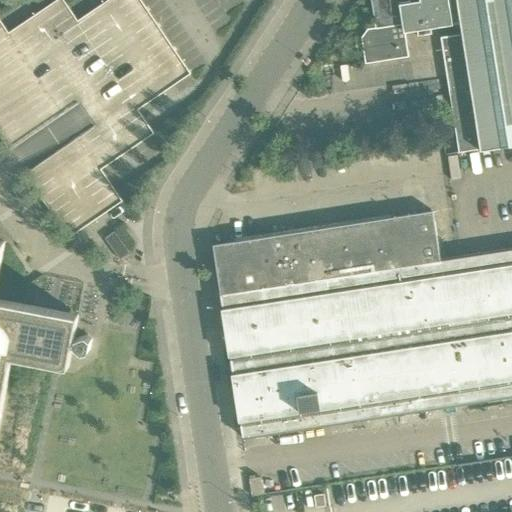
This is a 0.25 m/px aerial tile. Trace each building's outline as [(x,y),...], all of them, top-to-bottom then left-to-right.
[(0,20),(0,135),(17,161),(67,236),(75,231),(121,200),(116,193),(99,168),(153,132),(136,108),(190,73),(141,0),(106,0),(77,20),(67,5),(63,0),(55,0),(8,32),(0,20)] [(448,0),(428,0),(372,9),(375,28),(368,29),(361,38),(365,64),(409,57),(405,33),(417,31),(418,36),(432,34),(431,29),(453,25),(448,0)] [(371,0),(372,9),(428,0),(371,0)] [(440,37),(458,153),(511,145),(511,0),(458,0),(464,33),(440,37)] [(419,111),(422,132),(433,131),(430,110),(419,111)] [(221,295),(440,261),(433,211),(213,245),(221,295)] [(129,252),(116,232),(115,231),(114,231),(106,237),(106,238),(119,258),(120,259),(121,258),(128,253),(129,253),(129,252)] [(0,421),(12,356),(68,367),(69,367),(69,366),(73,344),(75,344),(84,352),(90,350),(92,338),(87,334),(76,338),(75,338),(79,316),(79,315),(78,314),(9,301),(0,299),(0,268),(5,243),(5,242),(4,242),(4,241),(0,240),(0,421)] [(440,261),(221,295),(243,437),(244,437),(511,394),(511,249),(440,261)] [(252,496),(263,494),(261,478),(249,480),(252,496)]
